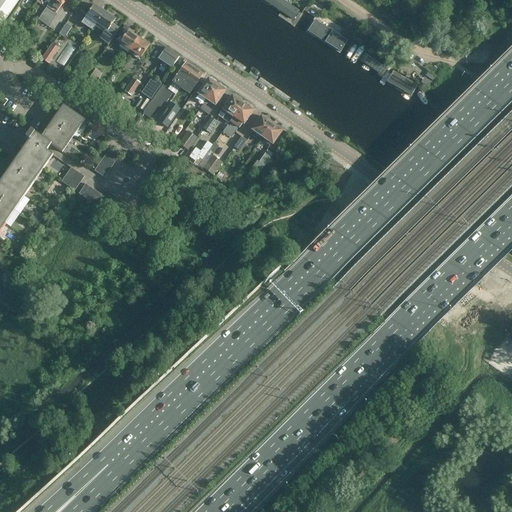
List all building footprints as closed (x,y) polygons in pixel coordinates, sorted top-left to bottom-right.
[(19,0),(0,0),(0,24),(2,25),(19,0)] [(65,0),(51,0),(49,4),(38,20),(47,26),(56,13),(61,5),(62,5),(65,0)] [(281,0),(263,0),(293,20),(299,11),(281,0)] [(86,16),(98,24),(106,13),(94,5),(86,16)] [(118,25),(120,22),(116,19),(115,20),(106,13),(98,24),(107,31),(102,38),(110,43),(121,27),(118,25)] [(347,41),(315,20),(308,31),(340,52),(347,41)] [(64,38),(71,27),(66,24),(59,35),(64,38)] [(130,29),(125,26),(116,39),(120,42),(120,43),(131,51),(139,38),(128,31),(130,29)] [(150,46),(139,38),(131,51),(141,58),(150,46)] [(50,63),(60,47),(53,42),(43,58),(50,63)] [(67,42),(58,62),(67,66),(77,47),(67,42)] [(158,59),(163,63),(160,66),(166,70),(168,67),(171,69),(179,58),(166,48),(158,59)] [(383,66),(365,54),(360,60),(378,73),(377,74),(381,78),(388,68),(384,65),(383,66)] [(186,63),(172,83),(180,88),(194,68),(186,63)] [(194,68),(180,88),(188,94),(202,74),(194,68)] [(91,90),(98,80),(102,74),(96,69),(84,86),(91,90)] [(417,85),(393,71),(387,82),(411,96),(417,85)] [(218,83),(209,77),(197,94),(207,100),(218,83)] [(132,95),(141,83),(135,78),(126,90),(132,95)] [(161,85),(152,79),(142,93),(151,100),(161,85)] [(227,89),(218,83),(207,100),(216,106),(227,89)] [(152,102),(162,109),(173,93),(163,86),(152,102)] [(232,96),(222,110),(218,116),(229,123),(230,122),(242,104),(232,96)] [(211,112),(212,105),(204,104),(203,111),(211,112)] [(253,111),(242,104),(230,122),(239,128),(242,124),(243,125),(253,111)] [(31,142),(0,187),(0,302),(11,310),(15,304),(21,308),(24,304),(18,300),(22,295),(0,279),(0,229),(52,155),(46,151),(51,145),(61,151),(83,119),(65,106),(43,138),(31,130),(26,138),(31,142)] [(169,110),(162,121),(168,125),(175,115),(169,110)] [(251,131),(253,132),(251,135),(258,141),(261,137),(262,138),(272,124),(261,117),(251,131)] [(209,134),(218,122),(211,118),(203,129),(209,134)] [(228,124),(224,133),(234,136),(237,127),(228,124)] [(282,131),(272,124),(262,138),(264,139),(262,141),(269,146),(270,144),(272,145),(282,131)] [(188,151),(197,138),(188,131),(178,144),(188,151)] [(240,151),(248,139),(237,132),(232,139),(228,136),(216,154),(225,160),(234,147),(240,151)] [(202,160),(212,145),(207,142),(200,152),(196,148),(189,157),(195,161),(194,163),(197,166),(201,160),(202,160)] [(264,166),(272,155),(267,151),(259,162),(264,166)] [(109,152),(105,157),(115,164),(118,159),(109,152)] [(213,176),(222,163),(212,156),(203,168),(213,176)] [(105,157),(102,162),(111,169),(115,164),(105,157)] [(102,162),(98,167),(108,174),(111,169),(102,162)] [(98,167),(95,172),(104,179),(108,174),(98,167)] [(62,183),(68,187),(78,173),(71,168),(62,183)] [(156,168),(153,173),(163,179),(167,175),(156,168)] [(78,173),(68,187),(75,191),(84,177),(78,173)] [(153,173),(150,178),(160,184),(163,179),(153,173)] [(150,178),(146,182),(156,189),(160,184),(150,178)] [(146,182),(143,187),(153,194),(156,189),(146,182)] [(85,185),(79,194),(84,198),(90,188),(85,185)] [(143,187),(139,193),(149,199),(150,197),(151,198),(153,194),(143,187)] [(84,198),(89,201),(95,192),(90,188),(84,198)] [(89,201),(94,205),(100,195),(95,192),(89,201)] [(102,204),(107,207),(109,203),(111,201),(114,197),(109,194),(105,199),(106,199),(102,204)] [(24,195),(8,223),(13,226),(30,199),(24,195)] [(105,199),(100,195),(94,205),(99,208),(102,204),(106,199),(105,199)] [(119,200),(114,197),(111,201),(109,203),(107,207),(112,210),(119,200)] [(149,199),(145,204),(155,211),(160,204),(151,198),(150,197),(149,199)] [(119,200),(112,210),(117,214),(124,204),(119,200)] [(129,207),(124,204),(117,214),(122,217),(129,207)] [(145,204),(142,209),(152,216),(155,211),(145,204)] [(122,217),(127,220),(134,211),(129,207),(122,217)] [(138,214),(137,216),(147,223),(152,216),(142,209),(138,214)] [(134,211),(127,220),(132,224),(137,216),(138,214),(134,211)]
